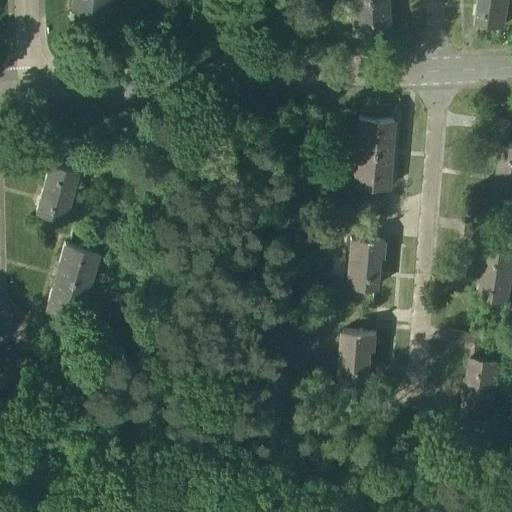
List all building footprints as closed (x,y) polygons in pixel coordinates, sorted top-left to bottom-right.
[(385,0),(344,0),(346,29),(386,27),(385,0)] [(469,0),(469,21),(504,23),(504,0),(469,0)] [(385,185),(387,115),(349,114),(347,184),(385,185)] [(491,197),(511,197),(511,140),(494,140),(491,197)] [(35,212),(62,219),(74,167),(47,161),(35,212)] [(344,234),(343,285),(375,286),(377,235),(344,234)] [(43,290),(82,303),(99,251),(59,238),(43,290)] [(511,245),(479,245),(478,297),(511,298),(511,287),(511,245)] [(343,357),(370,361),(375,331),(348,327),(343,357)] [(495,400),(496,354),(460,353),(459,399),(495,400)]
